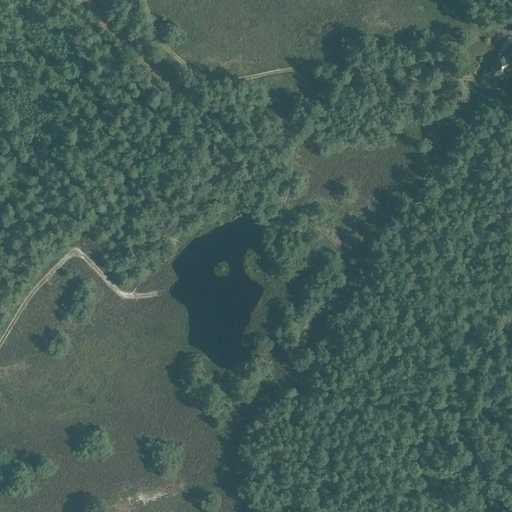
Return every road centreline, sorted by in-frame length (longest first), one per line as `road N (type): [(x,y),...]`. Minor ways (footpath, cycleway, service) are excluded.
road 1 (track): [(511,41),(477,73),(348,59),(219,73),(162,37),(147,0)]
road 2 (track): [(0,344),(67,257),(82,254),(130,295)]
road 3 (track): [(107,45),(0,187)]
